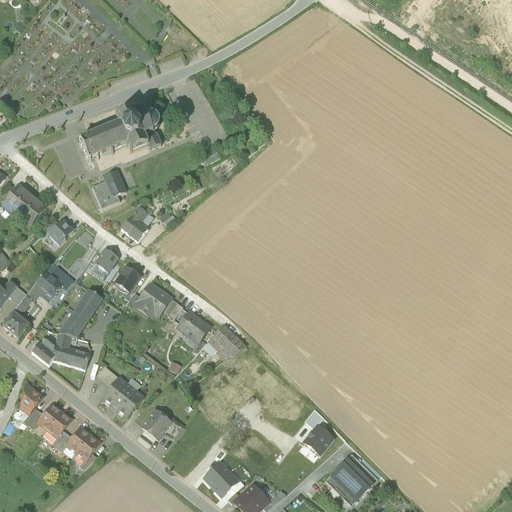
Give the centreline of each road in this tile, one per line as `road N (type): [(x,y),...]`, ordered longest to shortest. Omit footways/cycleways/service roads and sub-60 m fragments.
road 1 (unclassified): [(311,0),(207,64),(0,142)]
road 2 (residential): [(0,143),(247,347)]
road 3 (track): [(322,0),(511,130)]
road 4 (residential): [(184,490),(21,358)]
road 5 (residential): [(288,447),(246,413),(184,490)]
